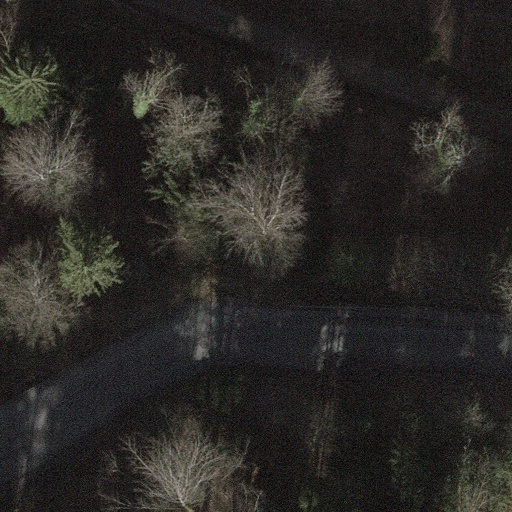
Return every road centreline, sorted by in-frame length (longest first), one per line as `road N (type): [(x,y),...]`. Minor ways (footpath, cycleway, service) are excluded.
road 1 (tertiary): [(0,454),(150,360),(210,339),(277,334),(511,350)]
road 2 (track): [(511,127),(169,0)]
